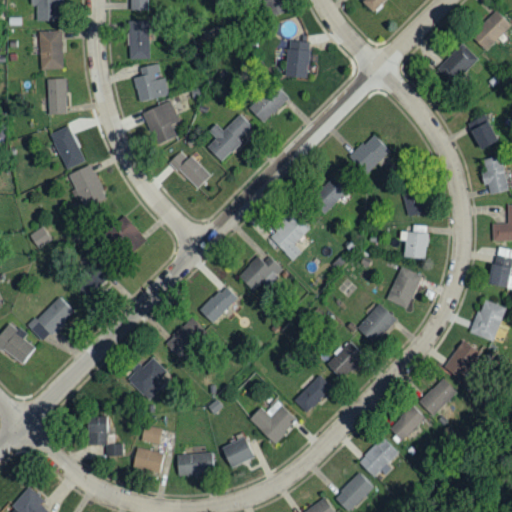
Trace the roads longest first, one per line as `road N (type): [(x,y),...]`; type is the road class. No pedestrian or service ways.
road 1 (residential): [(25,425),(108,493),(182,509),(226,505),(306,464),(427,344),(461,262),(458,184),(420,111),(323,0)]
road 2 (residential): [(0,450),(446,0)]
road 3 (residential): [(202,247),(147,190),(120,145),(105,104),(95,0)]
